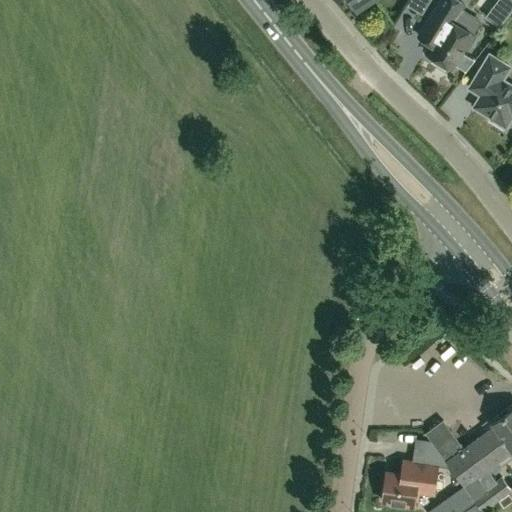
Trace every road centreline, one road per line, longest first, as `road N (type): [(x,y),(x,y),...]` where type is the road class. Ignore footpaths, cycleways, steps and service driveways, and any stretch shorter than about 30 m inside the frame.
road 1 (residential): [(511,223),(468,159),(307,0)]
road 2 (residential): [(337,511),(362,348),(418,277),(451,252)]
road 3 (primary): [(473,234),(325,90)]
road 4 (primary): [(325,90),(362,154),(451,252)]
